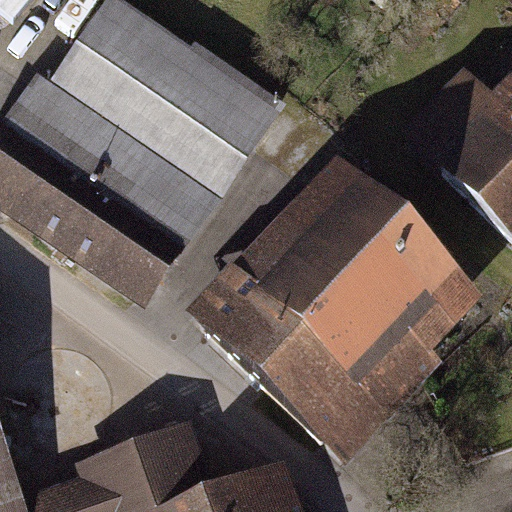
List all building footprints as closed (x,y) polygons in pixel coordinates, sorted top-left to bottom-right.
[(38,84),(0,139),(0,219),(145,319),(286,114),(193,50),(187,58),(111,5),(50,93),(38,84)] [(403,143),(511,250),(511,93),(496,109),(466,80),(403,143)] [(364,302),(429,366),(485,310),(344,170),(288,226),(364,302)] [(364,302),(288,226),(196,317),(272,393),(364,302)] [(429,366),(364,302),(272,393),(348,469),(440,378),(429,366)] [(18,509),(18,511),(300,511),(287,476),(215,501),(192,436),(76,476),(80,488),(18,509)] [(0,511),(18,511),(18,509),(0,457),(0,511)]
